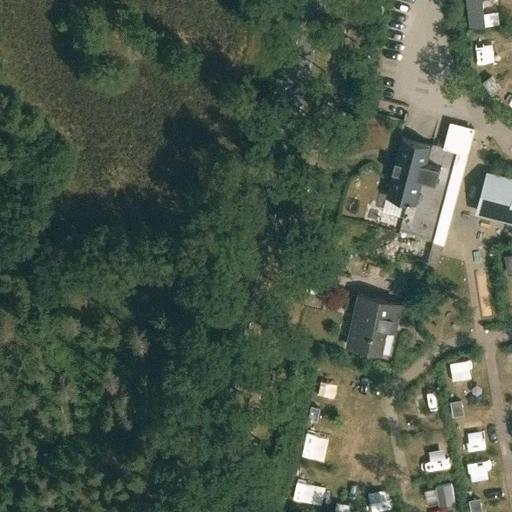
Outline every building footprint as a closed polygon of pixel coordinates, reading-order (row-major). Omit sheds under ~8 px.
[(487,24),(485,0),(470,0),(473,25),(487,24)] [(496,77),(487,84),(498,98),(507,91),(496,77)] [(380,225),(434,239),(457,153),(468,156),(475,128),(450,121),(444,148),(400,137),(385,197),(387,198),(380,225)] [(511,177),(488,171),(476,214),(511,223),(511,177)] [(399,303),(358,294),(347,345),(380,352),(386,328),(393,330),(399,303)] [(441,396),(420,399),(424,424),(445,420),(441,396)] [(434,471),(455,468),(452,444),(430,447),(434,471)] [(440,484),(441,508),(462,507),(460,483),(440,484)]
